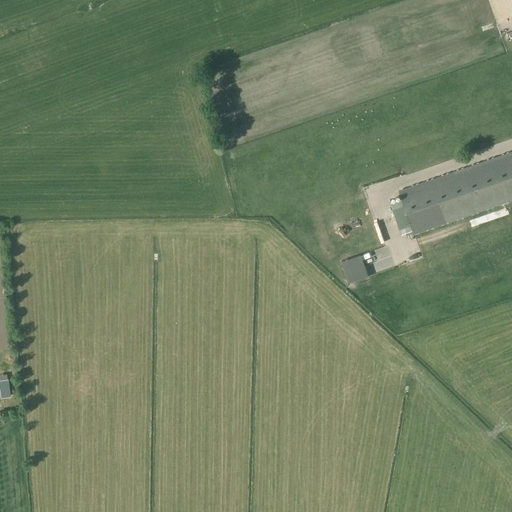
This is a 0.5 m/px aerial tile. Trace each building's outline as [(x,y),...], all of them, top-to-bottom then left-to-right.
[(466,3),(477,0),(401,0),(414,42),(472,25),(466,3)] [(374,14),(377,27),(392,25),(395,45),(402,44),(398,21),(392,22),(390,11),(374,14)] [(388,25),(378,28),(385,51),(395,47),(388,25)] [(511,151),(399,190),(414,234),(511,200),(511,151)] [(408,241),(410,249),(417,247),(414,239),(408,241)] [(384,242),(340,253),(345,273),(362,268),(362,265),(368,264),(368,263),(361,264),(361,261),(369,258),(370,263),(389,259),(384,242)]
